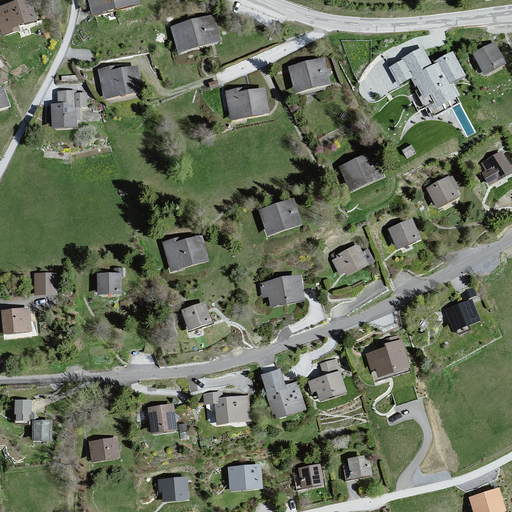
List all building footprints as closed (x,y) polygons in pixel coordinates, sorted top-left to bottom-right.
[(32,0),(22,0),(0,7),(0,30),(2,38),(22,32),(21,27),(39,22),(32,0)] [(88,0),(94,18),(143,6),(141,0),(88,0)] [(216,15),(171,28),(178,55),(222,43),(216,15)] [(494,41),(471,54),(483,76),(507,63),(494,41)] [(389,67),(384,56),(368,70),(359,84),(362,99),(372,102),(389,95),(414,81),(426,100),(432,97),(438,109),(460,97),(454,83),(467,75),(453,51),(432,62),(424,47),(400,59),(401,62),(389,67)] [(324,61),(289,69),(296,94),(331,85),(324,61)] [(121,65),(100,68),(105,101),(143,94),(137,67),(121,69),(121,65)] [(4,86),(0,87),(0,112),(12,109),(4,86)] [(250,87),(226,92),(231,123),(270,115),(266,89),(251,91),(250,87)] [(58,103),(52,104),(54,131),(80,130),(78,110),(89,109),(87,95),(76,95),(76,91),(57,91),(58,103)] [(511,173),(511,166),(502,150),(485,161),(490,168),(482,173),(489,186),(511,173)] [(376,152),(338,166),(348,191),(386,177),(376,152)] [(461,197),(450,176),(427,189),(438,210),(461,197)] [(296,199),(259,212),(268,238),(305,225),(296,199)] [(422,240),(413,219),(388,229),(397,251),(422,240)] [(203,232),(162,243),(170,271),(211,260),(203,232)] [(371,264),(359,242),(330,259),(340,277),(345,274),(347,277),(371,264)] [(58,272),(33,274),(36,296),(60,294),(58,272)] [(122,274),(98,273),(98,296),(121,297),(122,274)] [(303,277),(260,282),(262,301),(272,299),(272,306),(306,301),(303,277)] [(473,299),(444,309),(452,332),(481,321),(473,299)] [(208,302),(182,310),(189,331),(215,323),(208,302)] [(29,307),(0,310),(0,316),(3,339),(33,335),(29,307)] [(387,348),(368,355),(373,372),(378,371),(380,378),(412,370),(403,338),(385,343),(387,348)] [(321,375),(306,380),(310,392),(314,391),(318,402),(348,393),(336,356),(318,360),(321,375)] [(282,366),(261,373),(276,419),(307,408),(299,383),(289,386),(282,366)] [(222,392),(202,394),(204,410),(214,406),(214,400),(223,399),(222,392)] [(223,399),(214,400),(214,406),(217,428),(252,424),(249,397),(223,399)] [(32,401),(15,401),(16,421),(32,421),(32,401)] [(174,404),(148,409),(152,436),(179,431),(174,404)] [(52,421),(32,421),(32,442),(53,442),(52,421)] [(116,436),(88,441),(93,463),(120,458),(116,436)] [(364,455),(346,458),(350,479),(373,476),(370,461),(365,462),(364,455)] [(261,464),(226,467),(228,492),(263,489),(261,464)] [(322,465),(298,469),(302,490),(326,486),(322,465)] [(188,476),(156,478),(157,493),(162,493),(162,503),(190,501),(188,476)] [(500,487),(469,497),(473,511),(501,511),(507,510),(500,487)]
